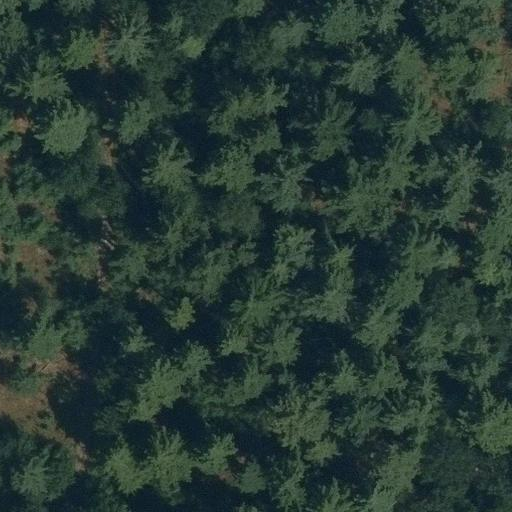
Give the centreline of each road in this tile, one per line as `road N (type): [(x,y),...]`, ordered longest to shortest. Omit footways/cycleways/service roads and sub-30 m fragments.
road 1 (track): [(111,0),(102,291),(73,511)]
road 2 (track): [(391,511),(511,437)]
